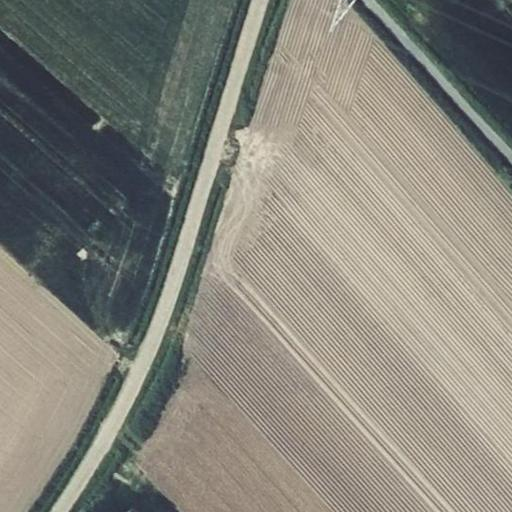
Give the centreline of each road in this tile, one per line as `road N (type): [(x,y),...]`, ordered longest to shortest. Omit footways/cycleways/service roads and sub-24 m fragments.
road 1 (track): [(260,0),(135,384),(61,511)]
road 2 (track): [(367,0),(511,158)]
